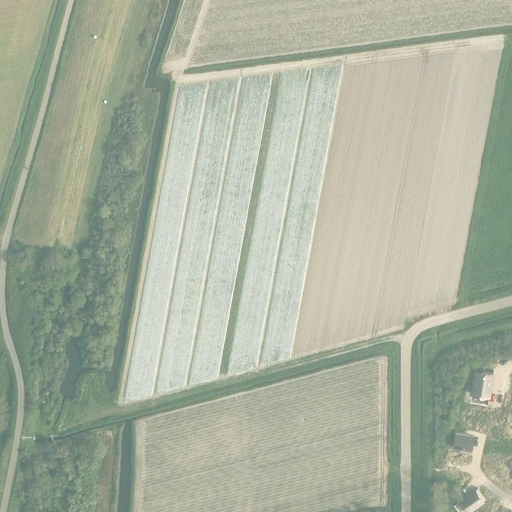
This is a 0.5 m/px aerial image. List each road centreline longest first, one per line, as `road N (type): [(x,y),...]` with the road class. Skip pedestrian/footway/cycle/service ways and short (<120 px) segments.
road 1 (track): [(57,431),(391,337),(407,339)]
road 2 (unclassified): [(407,511),(408,336),(425,322),(511,300)]
